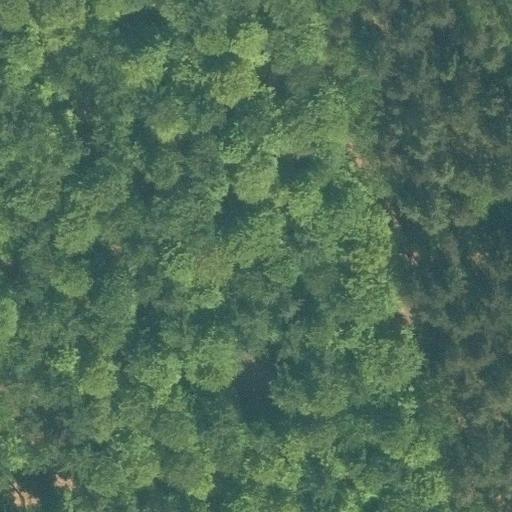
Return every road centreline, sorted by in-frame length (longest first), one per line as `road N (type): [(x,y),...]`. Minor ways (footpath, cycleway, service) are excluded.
road 1 (track): [(438,511),(364,243)]
road 2 (track): [(364,243),(304,0)]
road 3 (track): [(511,165),(364,243)]
